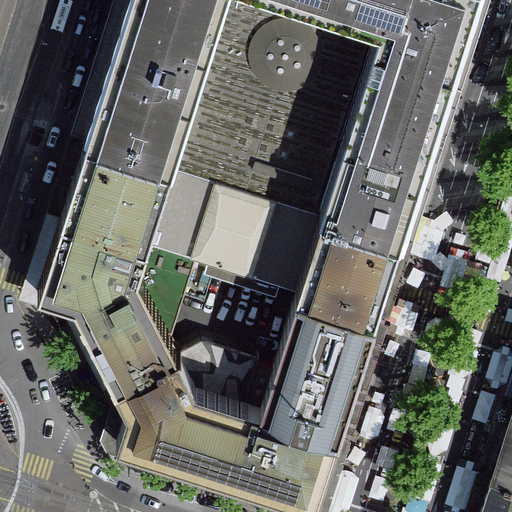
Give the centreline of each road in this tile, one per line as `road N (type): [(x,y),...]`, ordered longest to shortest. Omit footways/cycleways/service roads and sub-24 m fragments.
road 1 (primary): [(511,22),(356,511)]
road 2 (tertiary): [(0,313),(98,0)]
road 3 (primary): [(435,511),(508,281)]
road 4 (tertiary): [(190,511),(112,483),(42,417)]
